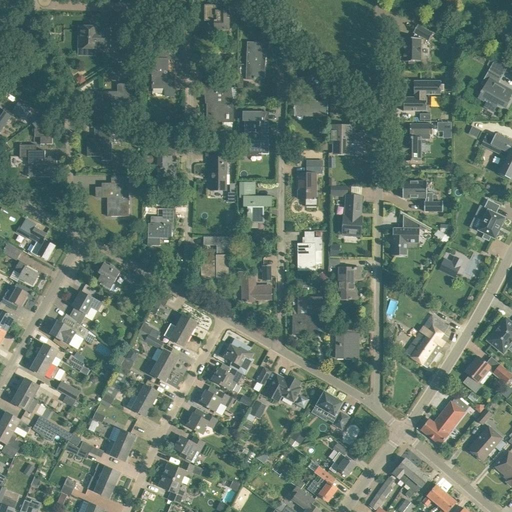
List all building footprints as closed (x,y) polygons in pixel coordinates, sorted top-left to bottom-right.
[(204,21),(214,21),(214,30),(229,30),(229,9),(221,9),(221,11),(217,11),(217,5),(204,5),(204,21)] [(413,39),(403,38),(402,62),(408,62),(408,64),(414,64),(414,62),(420,62),(421,39),(420,39),(421,37),(429,42),(433,35),(418,26),(414,33),(416,34),(413,39)] [(87,48),(109,49),(110,30),(96,30),(96,27),(80,27),(79,48),(80,45),(87,45),(87,48)] [(246,80),(255,80),(255,78),(264,79),(265,70),(263,70),(264,66),(265,67),(265,52),(268,53),(269,44),(248,43),(246,80)] [(152,88),(165,88),(165,96),(174,96),(174,74),(173,74),(164,75),(164,71),(168,71),(168,59),(167,59),(167,48),(159,47),(159,59),(152,59),(152,88)] [(51,65),(34,53),(17,77),(34,89),(36,87),(39,90),(43,83),(40,81),(51,65)] [(125,60),(128,66),(138,59),(134,54),(125,60)] [(485,107),(493,112),(498,104),(505,108),(510,100),(507,99),(509,95),(510,96),(511,92),(511,91),(498,83),(503,74),(491,67),(486,75),(490,77),(482,91),(481,91),(480,93),(481,93),(479,98),(487,103),(485,107)] [(302,115),(317,115),(327,115),(327,117),(328,117),(328,101),(327,101),(327,102),(315,102),(315,95),(316,95),(316,86),(316,87),(310,87),(310,77),(309,77),(309,78),(294,78),(294,77),(294,88),(294,87),(302,87),(302,93),(300,93),(300,102),(295,102),(295,101),(294,101),(294,108),(293,108),(293,109),(294,109),(294,117),(295,117),(295,112),(302,112),(302,115)] [(232,103),(230,80),(204,83),(205,83),(206,96),(209,97),(209,101),(207,102),(207,103),(208,102),(207,122),(222,122),(222,130),(232,130),(233,122),(233,103),(232,103)] [(414,95),(415,95),(415,98),(403,98),(403,111),(427,111),(427,98),(426,98),(426,95),(441,95),(441,82),(414,82),(414,95)] [(132,85),(129,85),(123,85),(123,93),(118,93),(92,92),(92,112),(100,112),(100,110),(132,110),(131,90),(132,90),(132,85)] [(12,112),(24,120),(30,111),(18,103),(12,112)] [(0,133),(11,117),(0,108),(0,133)] [(244,119),(244,140),(245,140),(251,140),(251,154),(269,154),(269,139),(270,139),(270,131),(269,131),(269,128),(270,128),(270,121),(268,121),(268,113),(254,113),(244,113),(244,119)] [(91,120),(91,128),(94,128),(95,139),(87,139),(87,157),(101,157),(101,161),(112,161),(112,127),(103,127),(103,120),(91,120)] [(411,124),(411,135),(412,135),(412,138),(421,138),(421,140),(431,140),(431,139),(451,139),(451,125),(411,124)] [(329,150),(329,153),(334,154),(340,154),(350,154),(350,150),(354,150),(355,150),(364,150),(364,135),(355,135),(352,135),(353,129),(353,126),(346,126),(346,129),(331,128),(331,126),(329,126),(329,143),(329,144),(329,150)] [(472,126),(469,134),(476,137),(479,129),(472,126)] [(499,174),(510,179),(511,175),(511,141),(495,134),(490,144),(510,154),(499,174)] [(403,162),(421,162),(421,140),(421,138),(412,138),(403,138),(403,146),(401,146),(401,153),(403,153),(403,162)] [(36,145),(20,145),(20,157),(28,157),(29,163),(35,163),(35,177),(57,177),(56,157),(48,157),(48,158),(45,158),(45,151),(36,151),(36,145)] [(211,157),(211,179),(211,182),(211,191),(226,191),(226,163),(235,163),(235,149),(219,149),(219,157),(211,157)] [(157,156),(158,177),(177,177),(176,162),(172,162),(172,156),(162,156),(157,156)] [(323,167),(316,167),(306,167),(306,174),(298,174),(298,199),(305,199),(305,206),(319,206),(319,199),(315,199),(315,174),(323,174),(323,167)] [(123,176),(122,176),(112,176),(112,188),(96,188),(96,197),(107,197),(108,217),(129,216),(129,191),(123,191),(123,176)] [(403,198),(425,198),(425,202),(424,202),(424,212),(442,212),(443,202),(433,202),(433,193),(427,193),(427,181),(403,182),(403,198)] [(255,197),(255,183),(240,183),(239,198),(244,198),(243,206),(248,207),(247,222),(263,222),(263,206),(271,206),(271,197),(255,197)] [(331,197),(347,197),(347,186),(331,186),(331,197)] [(360,213),(361,196),(348,195),(346,216),(344,216),(343,227),(343,235),(360,236),(361,236),(362,217),(358,217),(359,213),(360,213)] [(480,206),(475,217),(477,218),(483,221),(478,231),(484,234),(482,238),(489,241),(491,237),(495,239),(505,218),(496,214),(500,206),(488,200),(485,205),(484,208),(480,206)] [(148,223),(148,246),(160,246),(160,245),(159,245),(159,238),(172,239),(172,225),(175,225),(176,209),(162,209),(162,216),(151,216),(150,223),(148,223)] [(393,229),(392,256),(407,256),(407,243),(419,243),(419,230),(425,230),(429,230),(430,231),(431,230),(403,215),(403,229),(393,229)] [(20,227),(17,232),(29,239),(29,238),(37,243),(43,246),(42,248),(36,244),(32,252),(38,256),(38,255),(47,260),(55,246),(46,241),(43,240),(47,234),(35,228),(32,234),(22,228),(23,225),(21,224),(20,227)] [(217,262),(202,262),(202,278),(212,278),(212,276),(217,276),(217,279),(228,279),(227,269),(227,257),(229,257),(229,256),(229,243),(229,237),(217,237),(217,243),(217,245),(217,262)] [(298,244),(298,257),(299,257),(300,265),(299,265),(299,267),(300,267),(300,270),(310,270),(316,270),(316,263),(322,263),(322,251),(322,238),(314,238),(313,238),(305,238),(303,238),(305,238),(305,244),(303,244),(298,244)] [(2,253),(16,261),(22,252),(8,244),(2,253)] [(340,255),(340,245),(330,245),(330,255),(340,255)] [(444,258),(439,270),(454,278),(460,266),(444,258)] [(14,271),(10,278),(17,282),(20,278),(33,285),(39,275),(26,267),(27,265),(20,261),(14,271)] [(123,280),(132,285),(137,276),(128,272),(127,274),(105,262),(99,273),(101,275),(97,283),(110,291),(119,275),(124,278),(123,280)] [(263,267),(263,281),(271,280),(271,266),(263,267)] [(339,291),(342,291),(342,298),(349,298),(349,299),(356,299),(356,291),(354,291),(354,278),(360,279),(361,268),(339,268),(339,291)] [(239,285),(242,285),(242,302),(246,302),(248,302),(254,302),(254,298),(257,298),(257,300),(271,299),(271,286),(254,287),(254,284),(252,284),(252,273),(239,274),(239,285)] [(8,290),(0,303),(15,312),(19,305),(21,306),(28,294),(17,288),(12,286),(9,291),(8,290)] [(70,316),(77,322),(81,325),(90,308),(98,312),(102,304),(81,292),(73,307),(75,307),(70,316)] [(153,293),(144,310),(147,311),(156,295),(153,293)] [(156,301),(165,306),(168,300),(159,295),(156,301)] [(294,332),(294,333),(307,333),(326,333),(327,298),(299,298),(299,308),(299,316),(294,316),(293,332),(294,332)] [(158,309),(153,306),(150,312),(156,314),(158,309)] [(0,327),(7,332),(15,317),(3,310),(2,312),(0,310),(0,327)] [(194,328),(194,327),(196,323),(197,323),(183,315),(177,327),(191,335),(194,328)] [(405,353),(427,368),(448,337),(443,334),(448,327),(431,315),(405,353)] [(511,323),(506,318),(487,341),(498,349),(501,344),(507,349),(511,342),(511,323)] [(52,326),(49,332),(51,334),(59,339),(67,343),(69,345),(78,350),(84,339),(85,340),(89,332),(81,325),(77,322),(73,329),(61,323),(58,321),(55,328),(52,326)] [(144,323),(140,330),(149,335),(153,328),(144,323)] [(184,347),(183,346),(186,341),(187,342),(191,335),(177,327),(171,324),(164,336),(170,339),(170,340),(184,347)] [(348,327),(337,327),(337,333),(336,358),(358,359),(359,334),(358,334),(359,327),(349,327),(348,327)] [(387,339),(393,341),(396,330),(390,329),(387,339)] [(136,337),(159,349),(163,342),(149,335),(140,330),(136,337)] [(231,345),(224,358),(231,361),(230,367),(232,368),(237,371),(240,366),(245,357),(251,360),(251,358),(254,354),(248,351),(251,348),(235,339),(231,345)] [(45,344),(38,357),(51,364),(55,357),(61,360),(64,355),(45,344)] [(164,350),(158,362),(172,370),(175,363),(174,362),(177,358),(178,358),(164,350)] [(67,363),(80,371),(84,364),(71,355),(67,363)] [(38,357),(31,369),(44,376),(45,376),(53,380),(59,368),(51,364),(38,357)] [(478,357),(465,372),(470,376),(464,383),(476,392),(482,385),(479,383),(491,367),(478,357)] [(124,359),(121,365),(130,370),(134,364),(124,359)] [(110,361),(107,367),(116,373),(120,366),(110,361)] [(158,362),(151,374),(165,382),(164,381),(167,376),(168,377),(172,370),(158,362)] [(121,365),(117,372),(126,377),(130,370),(121,365)] [(511,374),(500,365),(493,373),(506,384),(511,375),(511,374)] [(256,381),(264,386),(272,372),(264,367),(256,381)] [(212,380),(233,392),(242,374),(237,371),(232,368),(229,374),(219,368),(218,369),(215,368),(212,374),(215,375),(212,380)] [(298,389),(299,387),(301,383),(288,376),(286,380),(277,375),(265,396),(279,403),(282,397),(293,403),(294,401),(296,402),(296,404),(304,408),(309,400),(300,396),(299,398),(296,397),(300,391),(298,389)] [(19,391),(33,398),(40,387),(26,379),(27,379),(24,384),(23,384),(19,391)] [(81,392),(62,381),(57,389),(67,395),(76,400),(81,392)] [(102,400),(111,405),(120,388),(112,383),(106,394),(105,393),(102,400)] [(139,383),(133,394),(135,395),(139,397),(152,405),(156,398),(155,397),(158,393),(159,393),(150,388),(145,385),(145,386),(139,383)] [(506,398),(511,391),(511,389),(506,385),(500,393),(506,398)] [(37,401),(33,398),(19,391),(15,398),(16,398),(13,403),(13,402),(12,403),(26,411),(26,410),(31,412),(37,401)] [(234,399),(225,394),(220,391),(217,397),(206,391),(199,403),(215,412),(219,403),(227,407),(229,404),(231,405),(234,399)] [(331,396),(325,392),(317,406),(329,413),(326,419),(333,423),(333,424),(342,430),(349,418),(340,413),(337,412),(343,403),(336,399),(336,398),(332,395),(331,396)] [(133,394),(126,406),(132,409),(137,412),(146,417),(145,416),(148,411),(149,412),(152,405),(139,397),(135,395),(133,394)] [(63,402),(72,407),(76,400),(67,395),(63,402)] [(240,402),(250,407),(253,401),(243,395),(240,402)] [(428,420),(421,430),(440,445),(446,437),(451,431),(453,427),(465,413),(464,412),(463,412),(467,406),(460,400),(456,397),(451,402),(434,424),(428,420)] [(474,409),(480,413),(483,409),(484,405),(475,405),(474,409)] [(250,414),(256,418),(259,419),(263,413),(253,408),(250,414)] [(477,420),(482,425),(491,414),(486,410),(477,420)] [(93,419),(102,423),(105,417),(96,412),(93,419)] [(0,425),(14,432),(17,427),(28,433),(32,427),(7,413),(0,425)] [(218,420),(212,417),(207,414),(204,419),(194,414),(187,426),(203,435),(207,426),(213,429),(218,420)] [(68,441),(72,434),(52,423),(48,430),(68,441)] [(12,435),(14,432),(0,425),(0,424),(0,440),(6,444),(2,452),(14,459),(22,444),(16,440),(18,438),(12,435)] [(478,438),(480,440),(470,450),(482,461),(502,438),(488,426),(478,438)] [(42,436),(52,442),(56,434),(48,430),(46,428),(42,436)] [(296,428),(287,442),(296,448),(305,434),(296,428)] [(122,430),(117,443),(131,449),(134,442),(133,441),(135,436),(136,437),(136,436),(122,430)] [(74,434),(69,441),(75,445),(80,438),(74,434)] [(180,457),(194,464),(205,443),(195,437),(192,442),(181,436),(174,449),(182,453),(180,457)] [(64,450),(77,455),(80,449),(68,442),(64,450)] [(89,452),(101,458),(104,452),(83,442),(80,449),(89,452)] [(117,443),(111,455),(125,462),(125,461),(124,461),(127,456),(131,449),(117,443)] [(333,449),(339,453),(333,461),(335,462),(329,470),(335,473),(338,470),(347,477),(356,465),(344,456),(348,451),(337,443),(333,449)] [(77,456),(86,460),(89,452),(80,449),(77,455),(77,456)] [(499,462),(498,462),(497,463),(498,464),(496,467),(509,478),(506,482),(511,487),(511,486),(511,454),(509,452),(499,462)] [(263,455),(256,458),(264,464),(268,458),(263,455)] [(405,473),(410,477),(417,469),(405,459),(393,474),(399,479),(405,473)] [(168,463),(163,475),(181,483),(184,476),(190,478),(195,466),(184,462),(181,469),(168,463)] [(315,472),(319,467),(312,462),(308,467),(315,472)] [(29,464),(26,470),(31,473),(35,468),(29,464)] [(98,464),(95,470),(96,471),(102,473),(100,479),(115,485),(118,478),(117,478),(119,473),(120,473),(106,467),(98,464)] [(319,495),(328,502),(338,489),(331,484),(335,479),(319,467),(315,473),(322,478),(318,484),(314,480),(307,489),(317,497),(319,495)] [(410,477),(416,482),(405,495),(410,498),(415,492),(416,493),(429,479),(417,469),(410,477)] [(163,475),(159,487),(171,492),(168,499),(179,504),(185,492),(179,489),(181,483),(163,475)] [(33,477),(32,486),(38,487),(40,479),(33,477)] [(390,487),(394,481),(389,477),(369,505),(377,511),(392,489),(390,487)] [(73,489),(76,483),(67,479),(64,485),(73,489)] [(90,483),(87,489),(95,493),(109,498),(108,498),(110,493),(111,493),(115,485),(100,479),(97,486),(91,483),(90,483)] [(236,482),(233,489),(237,492),(240,487),(241,487),(242,484),(236,482)] [(61,492),(70,496),(73,489),(64,485),(61,492)] [(431,500),(437,505),(447,494),(436,485),(427,496),(423,502),(427,505),(431,500)] [(320,511),(321,511),(311,505),(315,500),(296,486),(291,494),(294,496),(291,500),(305,510),(304,511),(320,511)] [(437,505),(443,510),(440,511),(448,511),(457,502),(447,494),(437,505)] [(0,511),(13,511),(14,509),(10,507),(12,500),(6,498),(4,505),(2,505),(0,511)] [(24,500),(20,511),(21,511),(35,511),(39,503),(31,500),(30,502),(24,500)] [(398,511),(399,511),(410,511),(415,507),(406,500),(398,511)] [(90,503),(86,511),(102,511),(103,510),(104,510),(104,509),(90,503)]
